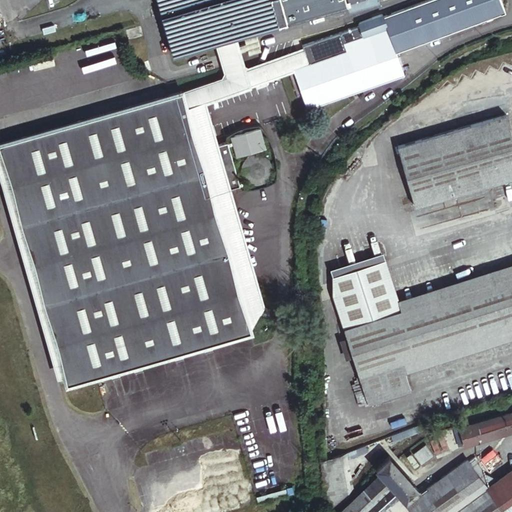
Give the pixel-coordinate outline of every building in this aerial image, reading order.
[(160,0),(177,56),(219,44),(226,69),(227,71),(225,74),(224,75),(220,77),(67,120),(0,138),(0,141),(25,230),(35,266),(68,384),(111,372),(120,369),(133,365),(142,363),(175,354),(179,353),(183,351),(205,345),(213,343),(254,331),(251,320),(256,309),(260,303),(263,298),(237,207),(231,187),(241,184),(242,189),(259,187),(278,178),(274,150),(262,120),(245,121),(226,130),(227,136),(217,139),(205,95),(266,78),(303,67),(296,70),(310,108),(405,75),(397,51),(395,47),(423,37),(425,41),(506,11),(502,0),(424,0),(360,24),(361,27),(304,47),(305,51),(265,63),(252,67),(248,68),(246,67),(245,66),(244,65),(241,53),(239,47),(237,39),(243,37),(324,13),(349,6),(350,11),(379,3),(378,0),(160,0)] [(245,45),(247,51),(249,51),(251,55),(262,52),(258,37),(246,40),(248,45),(245,45)] [(397,51),(425,41),(423,37),(395,47),(397,51)] [(239,47),(241,53),(247,51),(245,45),(239,47)] [(511,179),(511,126),(509,115),(401,146),(418,207),(511,179)] [(328,274),(328,285),(382,267),(379,258),(328,274)] [(382,267),(328,285),(327,294),(338,327),(362,402),(405,389),(396,360),(511,324),(511,272),(396,309),(382,267)] [(511,433),(511,413),(461,429),(466,447),(511,433)] [(450,448),(447,441),(433,447),(437,455),(450,448)] [(434,456),(428,448),(409,462),(416,470),(434,456)] [(419,490),(394,463),(389,457),(376,469),(383,477),(345,511),(511,511),(511,471),(499,481),(489,488),(482,478),(487,475),(475,458),(470,462),(468,459),(406,504),(406,503),(419,490)] [(499,481),(487,475),(482,478),(489,488),(499,481)]
